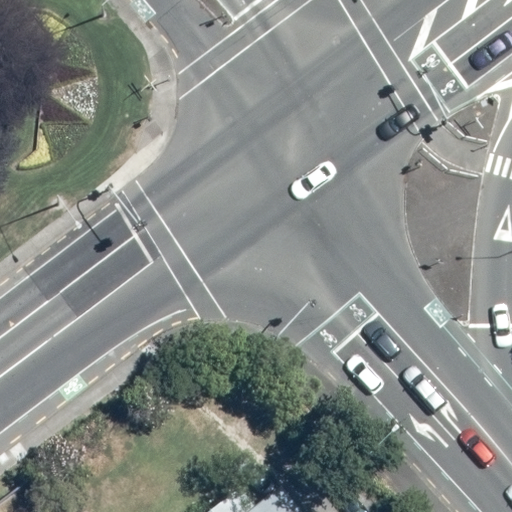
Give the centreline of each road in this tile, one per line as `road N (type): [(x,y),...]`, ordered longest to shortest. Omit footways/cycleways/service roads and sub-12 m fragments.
road 1 (secondary): [(291,142),(358,292),(511,468)]
road 2 (secondary): [(0,374),(291,142)]
road 3 (secondary): [(511,192),(501,248),(511,427)]
road 4 (secondary): [(291,142),(465,0)]
road 5 (tertiary): [(206,0),(291,142)]
